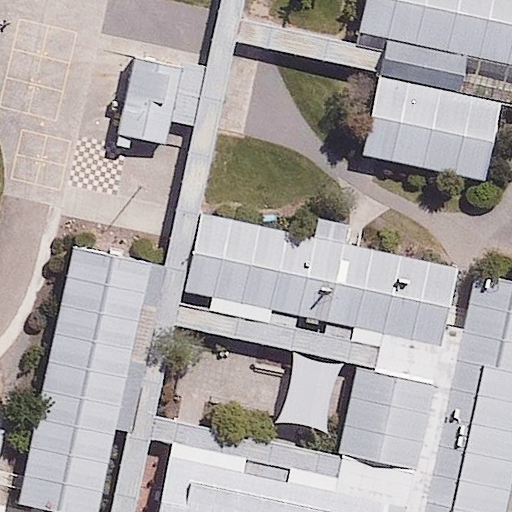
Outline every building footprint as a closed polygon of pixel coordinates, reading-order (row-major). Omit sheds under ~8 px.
[(511,73),(511,3),(497,0),(346,0),(335,46),(509,87),(511,73)] [(215,53),(132,31),(108,124),(167,140),(173,117),(197,123),(215,53)] [(482,115),(367,87),(349,159),(464,187),(482,115)] [(446,294),(182,230),(166,296),(430,360),(446,294)] [(81,511),(138,279),(57,259),(0,493),(0,508),(15,511),(81,511)] [(494,511),(511,439),(511,306),(456,293),(403,511),(494,511)] [(341,356),(291,345),(275,412),(325,424),(341,356)] [(422,403),(338,383),(320,457),(404,477),(422,403)] [(342,511),(148,465),(136,511),(342,511)]
